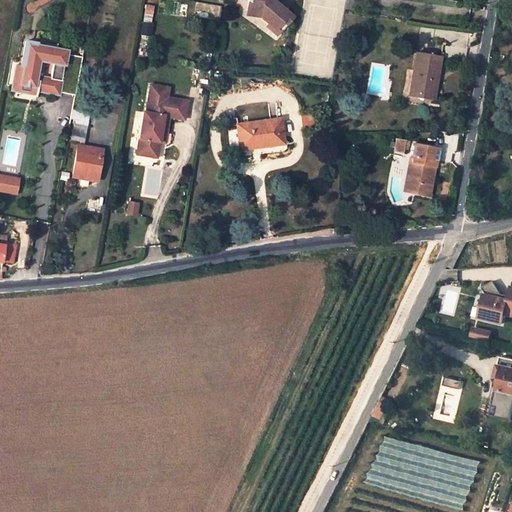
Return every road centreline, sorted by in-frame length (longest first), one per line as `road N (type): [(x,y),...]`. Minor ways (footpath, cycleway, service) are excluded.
road 1 (tertiary): [(0,285),(455,232)]
road 2 (unclassified): [(455,232),(317,511)]
road 3 (unclassified): [(492,0),(455,232)]
road 4 (unknown): [(145,268),(184,150),(193,89)]
